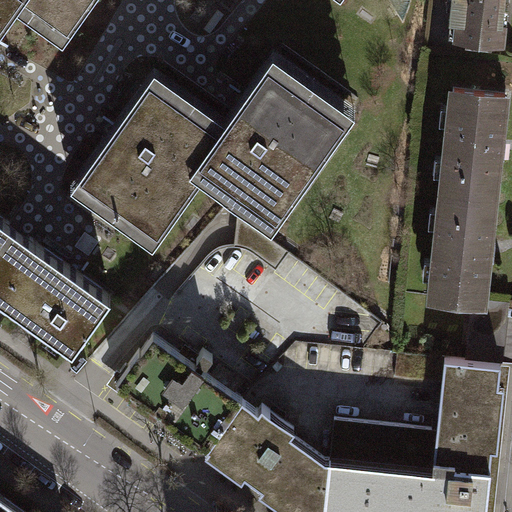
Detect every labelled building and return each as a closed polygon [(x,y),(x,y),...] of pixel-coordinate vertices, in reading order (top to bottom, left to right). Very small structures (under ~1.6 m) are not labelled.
[(0,0),(0,22),(16,0),(27,0),(68,28),(88,0),(0,0)] [(452,0),(450,19),(455,19),(453,37),(505,42),(507,20),(502,20),(504,0),(452,0)] [(150,78),(81,174),(158,229),(206,162),(277,213),(346,116),(269,61),(220,128),(150,78)] [(506,92),(453,87),(442,191),(495,196),(506,92)] [(495,196),(442,191),(431,294),(472,299),(484,300),(484,298),(495,196)] [(0,293),(37,240),(18,227),(0,214),(0,293)] [(249,221),(237,239),(281,268),(293,249),(249,221)] [(111,294),(37,240),(0,293),(0,296),(72,348),(111,294)] [(484,298),(484,300),(472,299),(466,358),(501,361),(508,300),(484,298)] [(116,380),(207,445),(243,395),(204,367),(214,353),(204,346),(200,352),(190,345),(184,353),(154,331),(141,348),(140,347),(129,363),(127,361),(120,371),(122,372),(116,380)] [(434,460),(490,466),(501,361),(466,358),(445,355),(437,425),(434,460)] [(256,480),(291,431),(295,425),(287,420),(262,402),(259,406),(243,395),(207,445),(256,480)] [(434,460),(437,425),(334,415),(330,456),(324,511),(486,511),(491,466),(490,466),(434,460)] [(291,431),(256,480),(300,511),(302,511),(313,511),(324,511),(330,456),(325,455),(291,431)] [(0,511),(29,511),(0,491),(0,511)]
